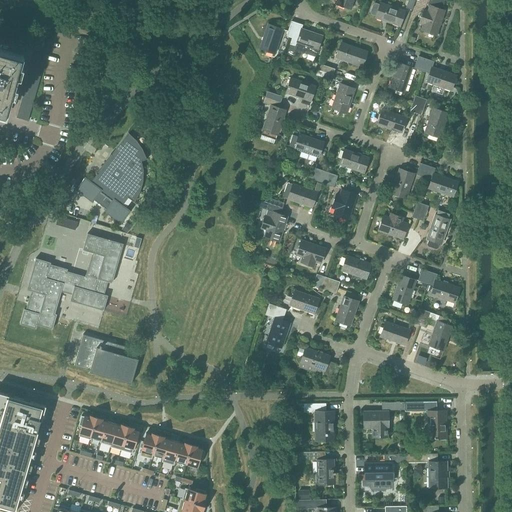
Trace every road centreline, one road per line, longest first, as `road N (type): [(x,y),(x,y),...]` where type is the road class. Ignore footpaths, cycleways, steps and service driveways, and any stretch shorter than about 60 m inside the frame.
road 1 (unclassified): [(356,349),(347,393),(349,511)]
road 2 (unclassified): [(464,511),(459,383)]
